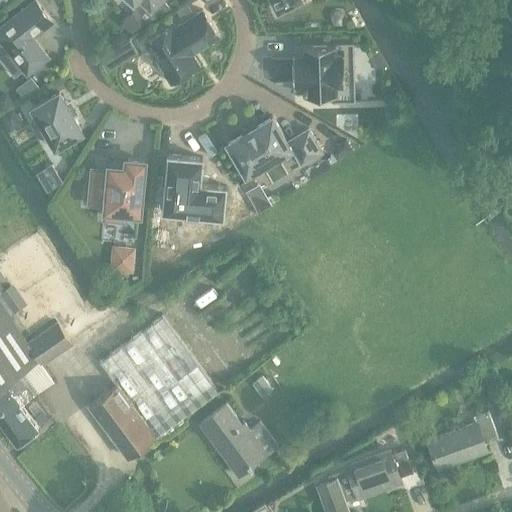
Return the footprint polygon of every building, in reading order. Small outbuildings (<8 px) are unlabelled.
[(0,57),(15,77),(25,70),(28,73),(48,57),(32,36),(53,20),(36,0),(0,28),(0,57)] [(132,0),(135,2),(136,0),(140,0),(143,2),(123,24),(133,33),(172,8),(163,0),(132,0)] [(272,0),(278,11),(300,0),(272,0)] [(188,3),(177,10),(182,17),(193,10),(188,3)] [(149,39),(156,49),(153,63),(157,69),(164,71),(171,83),(200,65),(191,51),(199,46),(201,49),(220,37),(203,10),(182,23),(180,20),(149,39)] [(335,10),(330,17),(334,24),(342,25),(347,18),(343,11),(335,10)] [(305,95),(339,94),(339,86),(346,86),(345,52),(337,52),(337,44),(304,45),(304,47),(307,47),(307,46),(308,54),(307,54),(305,54),(293,55),(294,86),(304,86),(304,87),(305,87),(305,95)] [(107,54),(99,59),(107,71),(115,66),(107,54)] [(30,77),(16,88),(22,96),(38,86),(30,77)] [(33,119),(32,123),(40,136),(43,137),(49,133),(56,146),(82,131),(60,92),(34,107),(38,116),(33,119)] [(3,93),(0,94),(0,104),(3,108),(13,102),(9,94),(3,93)] [(12,109),(2,115),(10,129),(17,125),(18,118),(12,109)] [(228,142),(247,174),(292,148),(291,148),(292,147),(302,164),(322,152),(309,129),(288,141),(289,141),(288,141),(273,116),(228,142)] [(335,146),(334,153),(338,160),(353,151),(346,140),(335,146)] [(226,190),(227,186),(225,186),(225,187),(200,184),(203,160),(203,158),(202,158),(170,155),(168,155),(168,156),(169,156),(163,212),(163,213),(165,214),(165,213),(185,215),(184,221),(201,223),(201,217),(222,219),(223,219),(224,218),(223,218),(226,190)] [(90,202),(103,203),(102,212),(104,212),(103,219),(127,221),(128,210),(139,211),(144,161),(128,159),(127,167),(110,166),(110,175),(93,174),(90,202)] [(250,177),(241,183),(246,191),(255,186),(250,177)] [(113,245),(110,270),(134,272),(136,247),(113,245)] [(38,360),(42,365),(73,343),(57,320),(29,340),(10,315),(28,303),(13,283),(5,288),(1,283),(7,279),(0,270),(0,421),(17,445),(38,429),(20,405),(34,395),(22,378),(30,372),(28,368),(38,360)] [(101,361),(118,384),(151,429),(214,383),(164,315),(101,361)] [(263,375),(253,383),(259,391),(270,383),(263,375)] [(157,437),(151,429),(118,384),(89,405),(128,458),(157,437)] [(252,464),(265,455),(279,445),(262,422),(250,430),(244,421),(241,423),(226,402),(200,421),(239,474),(249,467),(251,470),(255,468),(252,464)] [(485,443),(499,438),(489,410),(473,415),(476,423),(429,440),(439,468),(488,450),(485,443)] [(43,411),(35,417),(42,425),(49,419),(43,411)] [(352,511),(348,500),(359,496),(359,497),(403,481),(401,477),(414,472),(405,449),(392,453),(391,450),(348,465),(348,467),(329,474),(330,478),(316,483),(326,511),(352,511)]
